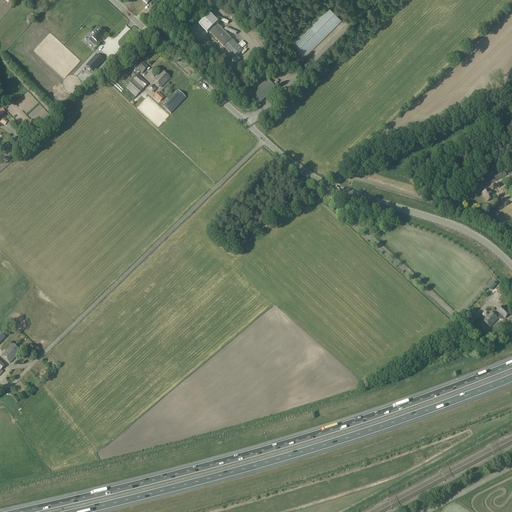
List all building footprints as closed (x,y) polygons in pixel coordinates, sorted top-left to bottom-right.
[(342,19),(328,5),(289,43),(303,57),(342,19)] [(35,16),(31,13),(26,19),(30,22),(35,16)] [(218,23),(210,14),(199,25),(207,34),(218,23)] [(218,25),(212,31),(210,33),(223,47),(235,58),(242,51),(231,39),(218,25)] [(105,35),(99,29),(97,31),(95,29),(92,32),(94,34),(91,37),(97,43),(105,35)] [(92,72),(103,61),(96,55),(86,66),(92,72)] [(135,55),(130,62),(142,73),(148,67),(135,55)] [(162,71),(153,81),(161,87),(169,78),(162,71)] [(126,88),(136,97),(148,84),(137,75),(126,88)] [(258,104),(275,88),(267,79),(250,96),(258,104)] [(103,118),(125,95),(114,86),(93,108),(103,118)] [(163,106),(171,114),(186,98),(177,91),(163,106)] [(152,98),(158,104),(164,98),(158,92),(152,98)] [(76,109),(68,115),(71,119),(79,113),(76,109)] [(511,163),(506,166),(508,168),(504,170),(490,177),(483,181),(485,186),(493,182),(507,176),(511,173),(511,172),(510,168),(511,167),(511,163)] [(492,186),(489,188),(489,190),(482,193),(487,202),(494,198),(490,192),(494,190),(492,186)] [(226,224),(221,229),(232,240),(237,235),(226,224)] [(496,285),(493,282),(488,288),(491,290),(496,285)] [(499,314),(496,317),(491,313),(483,321),(490,327),(498,319),(501,320),(502,320),(503,319),(504,318),(509,314),(501,307),(497,312),(499,314)] [(10,363),(21,352),(13,344),(2,356),(10,363)]
